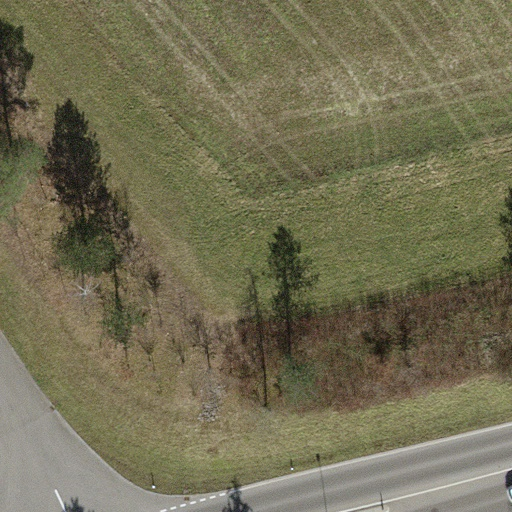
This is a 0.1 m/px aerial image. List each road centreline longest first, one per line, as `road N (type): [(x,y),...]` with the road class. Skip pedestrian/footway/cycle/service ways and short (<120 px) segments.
road 1 (secondary): [(511,466),(353,511)]
road 2 (unclassified): [(68,511),(0,379)]
